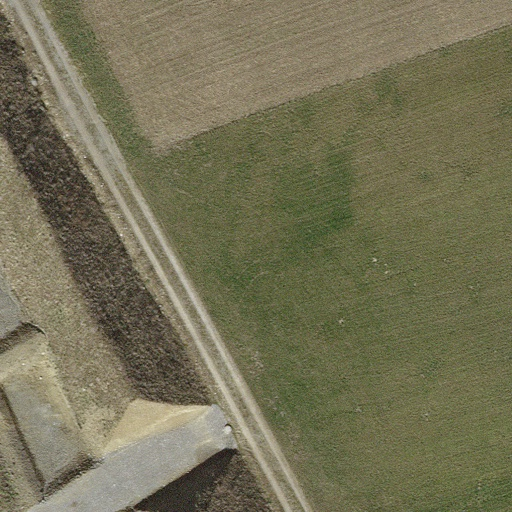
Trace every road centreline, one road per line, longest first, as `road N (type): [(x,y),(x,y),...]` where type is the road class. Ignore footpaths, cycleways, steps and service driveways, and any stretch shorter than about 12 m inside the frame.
road 1 (track): [(26,0),(298,511)]
road 2 (track): [(255,433),(102,511)]
